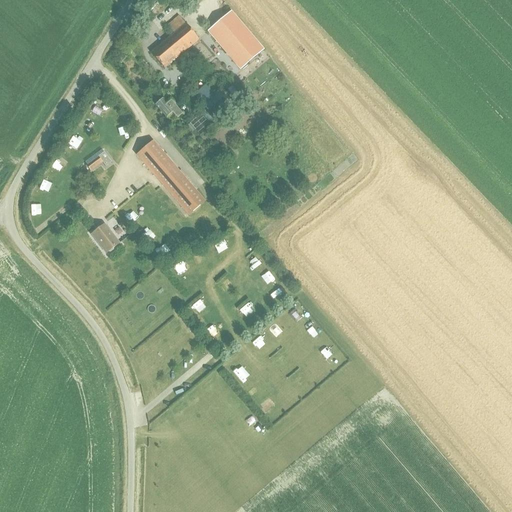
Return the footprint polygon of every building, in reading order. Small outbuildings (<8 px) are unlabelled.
[(210,30),(208,32),(240,70),(243,68),(264,50),(231,12),(210,30)] [(164,69),(198,39),(185,24),(150,53),(164,69)] [(200,94),(196,97),(208,110),(223,96),(217,90),(213,94),(205,85),(198,91),(200,94)] [(242,98),(232,86),(227,90),(237,102),(242,98)] [(177,119),(182,114),(170,100),(166,104),(162,99),(155,105),(166,118),(172,113),(177,119)] [(79,121),(75,129),(84,134),(88,125),(79,121)] [(190,124),(187,127),(192,134),(195,131),(190,124)] [(136,155),(156,178),(188,216),(205,202),(152,141),(136,155)] [(105,167),(111,162),(104,152),(86,166),(90,171),(102,162),(105,167)] [(43,197),(47,187),(36,183),(32,193),(43,197)] [(114,248),(119,243),(104,225),(103,226),(101,225),(98,228),(97,230),(91,235),(105,254),(108,252),(110,252),(113,250),(114,248)] [(158,237),(151,239),(153,246),(160,243),(158,237)]
